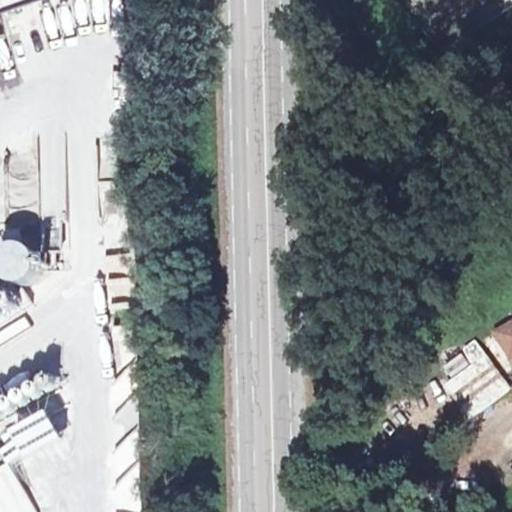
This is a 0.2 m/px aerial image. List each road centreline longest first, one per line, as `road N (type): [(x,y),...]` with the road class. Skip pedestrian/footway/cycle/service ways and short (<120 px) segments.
road 1 (primary): [(263,511),(250,0)]
road 2 (unknown): [(379,511),(446,463),(511,396)]
